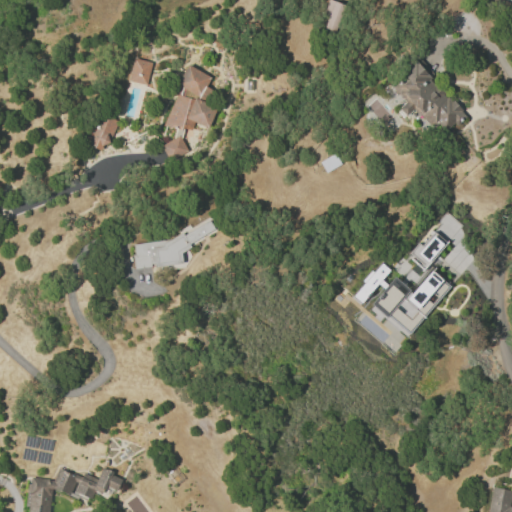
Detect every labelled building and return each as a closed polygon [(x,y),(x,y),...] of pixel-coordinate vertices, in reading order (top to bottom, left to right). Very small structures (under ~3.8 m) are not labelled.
[(325,0),(322,16),(325,17),(323,30),(336,32),(342,3),(326,0),(325,0)] [(463,115),(429,78),(433,75),(416,56),(404,67),(410,74),(395,88),(406,100),(397,108),(405,116),(413,108),(432,128),(438,123),(445,131),(463,115)] [(145,85),(150,62),(132,58),(127,81),(145,85)] [(209,78),(187,64),(175,84),(194,96),(187,100),(178,94),(161,122),(176,131),(171,139),(160,145),(168,162),(183,154),(185,150),(177,134),(179,131),(184,128),(188,130),(194,121),(205,128),(215,111),(195,98),(202,87),(205,85),(209,78)] [(116,121),(99,114),(93,130),(86,127),(82,136),(89,139),(86,145),(103,152),(116,121)] [(323,172),(339,165),(334,154),(319,160),(323,172)] [(460,226),(444,212),(435,222),(437,223),(407,256),(421,269),(460,226)] [(134,268),(180,264),(191,258),(184,246),(214,230),(209,220),(208,220),(183,234),(179,234),(167,240),(131,244),(134,268)] [(359,304),(387,269),(379,262),(350,296),(359,304)] [(447,285),(428,270),(411,291),(392,276),(369,305),(388,319),(383,325),(394,335),(390,340),(386,336),(380,344),(392,354),(447,285)] [(31,477),(26,511),(47,511),(50,490),(56,490),(70,497),(87,499),(89,500),(93,491),(112,493),(113,494),(121,478),(100,468),(95,479),(82,473),(79,478),(57,468),(52,480),(31,477)] [(511,511),(511,505),(508,505),(511,490),(491,487),(486,511),(511,511)]
